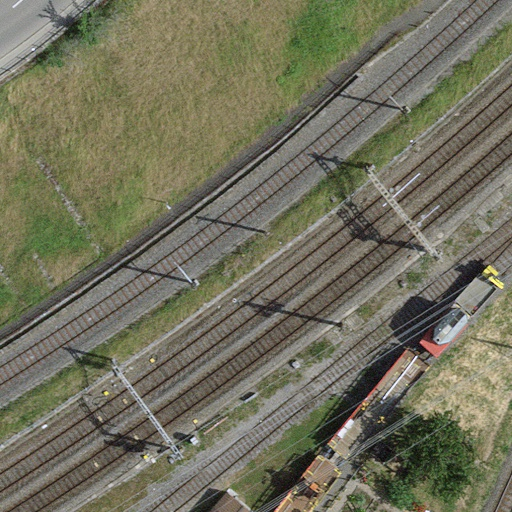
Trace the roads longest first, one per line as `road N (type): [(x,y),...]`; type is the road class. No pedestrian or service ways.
road 1 (motorway): [(0,151),(234,261),(511,407)]
road 2 (motorway): [(511,76),(375,0)]
